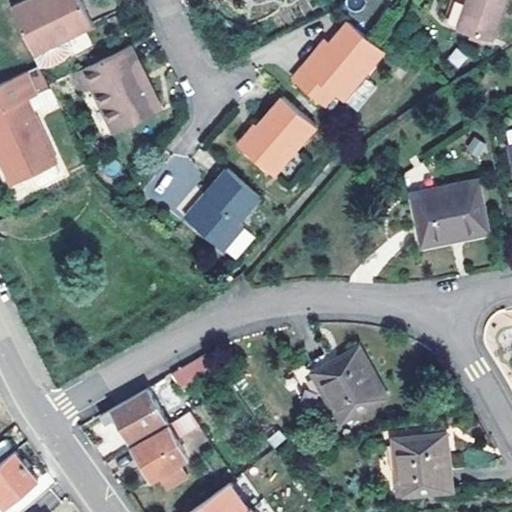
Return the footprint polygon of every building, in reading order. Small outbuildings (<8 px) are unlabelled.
[(39,0),(22,0),(12,5),(15,12),(39,0)] [(78,0),(39,0),(15,12),(40,62),(51,63),(70,54),(76,43),(71,34),(90,24),(78,0)] [(504,0),(465,0),(458,24),(493,35),(504,0)] [(360,71),(380,48),(375,44),(344,18),(325,39),(304,64),(299,60),(287,73),(319,101),(330,88),(351,107),(372,82),(360,71)] [(304,64),(325,39),(320,34),(299,60),(304,64)] [(128,43),(71,72),(79,90),(90,84),(112,130),(159,106),(128,43)] [(39,89),(28,68),(0,81),(0,149),(14,178),(30,171),(35,180),(44,186),(58,179),(59,168),(54,159),(59,156),(28,95),(39,89)] [(70,81),(58,86),(62,95),(74,90),(70,81)] [(296,90),(288,100),(307,116),(314,106),(296,90)] [(273,172),(315,123),(307,116),(288,100),(280,93),(256,122),(258,124),(241,143),(273,172)] [(258,124),(256,122),(254,119),(237,139),(241,143),(258,124)] [(472,137),(465,150),(479,159),(487,145),(472,137)] [(226,166),(204,192),(209,196),(189,218),(222,247),(243,223),(238,219),(260,194),(226,166)] [(479,178),(409,192),(415,218),(421,244),(489,231),(479,178)] [(209,196),(204,192),(185,214),(189,218),(209,196)] [(412,247),(421,244),(415,218),(406,219),(412,247)] [(358,343),(335,356),(311,370),(340,421),(387,395),(358,343)] [(306,361),(311,370),(335,356),(330,348),(306,361)] [(207,352),(171,374),(182,389),(218,366),(207,352)] [(168,386),(164,378),(102,414),(108,425),(120,419),(134,444),(169,423),(152,395),(168,386)] [(190,410),(176,419),(195,445),(207,436),(190,410)] [(189,458),(169,423),(134,444),(154,479),(189,458)] [(451,489),(445,430),(391,436),(398,496),(451,489)] [(0,497),(7,506),(39,479),(17,451),(0,465),(0,497)] [(196,471),(189,458),(154,479),(162,492),(196,471)]
